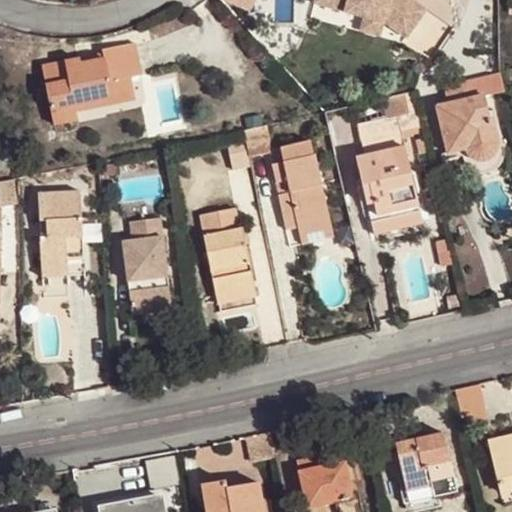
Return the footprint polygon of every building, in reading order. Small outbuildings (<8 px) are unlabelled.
[(228,0),(252,11),(257,0),(228,0)] [(347,4),(331,0),(314,0),(314,2),(345,10),(347,4)] [(406,36),(426,8),(413,0),(331,0),(347,4),(345,10),(384,21),(406,36)] [(81,59),(43,66),(54,125),(78,120),(77,111),(75,105),(113,98),(110,81),(130,77),(142,75),(135,43),(103,49),(104,54),(91,57),(91,62),(82,64),(81,59)] [(437,106),(447,152),(467,147),(468,151),(470,155),(473,157),(476,159),(480,160),(484,160),(488,159),(491,157),(494,155),(496,152),(497,148),(497,144),(497,140),(492,121),(497,120),(495,109),(488,110),(485,95),(504,91),(500,71),(444,83),(448,103),(437,106)] [(113,98),(75,105),(77,111),(134,100),(130,77),(110,81),(113,98)] [(413,90),(403,93),(409,116),(389,121),(392,132),(361,139),(365,154),(356,156),(369,215),(394,209),(391,197),(416,191),(402,130),(421,126),(413,90)] [(467,147),(447,152),(450,166),(462,163),(467,169),(472,171),(478,173),(484,173),(490,172),(495,169),(499,165),(502,160),(504,154),(503,146),(497,120),(492,121),(497,140),(497,144),(497,148),(496,152),(494,155),(491,157),(488,159),(484,160),(480,160),(476,159),(473,157),(470,155),(468,151),(467,147)] [(267,124),(243,129),(244,135),(249,156),(263,154),(260,142),(271,140),(267,124)] [(249,156),(244,135),(226,140),(233,169),(250,165),(249,156)] [(296,216),(298,225),(300,233),(332,226),(315,152),(313,152),(310,139),(272,148),(269,148),(271,153),(272,161),(271,161),(275,179),(286,177),(289,188),(277,191),(284,219),(296,216)] [(260,142),(263,154),(271,153),(269,148),(272,148),(271,140),(260,142)] [(286,177),(275,179),(277,191),(289,188),(286,177)] [(0,183),(0,206),(18,204),(13,181),(0,183)] [(80,191),(38,193),(40,220),(46,220),(47,236),(41,236),(43,269),(68,268),(68,256),(84,255),(80,191)] [(418,204),(416,191),(391,197),(394,209),(418,204)] [(216,295),(239,290),(238,284),(254,281),(243,228),(239,229),(235,208),(201,214),(205,235),(204,235),(216,295)] [(298,225),(296,216),(284,219),(286,228),(298,225)] [(160,217),(130,222),(132,240),(123,241),(126,268),(137,266),(139,279),(128,280),(132,307),(172,302),(160,217)] [(332,226),(300,233),(302,243),(334,235),(332,226)] [(452,263),(446,239),(437,241),(442,266),(452,263)] [(85,274),(84,255),(68,256),(68,268),(69,275),(85,274)] [(137,266),(126,268),(128,280),(139,279),(137,266)] [(68,268),(43,269),(43,277),(69,275),(68,268)] [(239,290),(216,295),(217,302),(256,295),(254,281),(238,284),(239,290)] [(461,305),(459,295),(446,298),(448,308),(461,305)] [(173,308),(172,302),(132,307),(133,314),(173,308)] [(138,361),(110,366),(112,387),(142,382),(138,361)] [(480,383),(455,389),(462,422),(488,416),(480,383)] [(386,405),(360,411),(369,450),(396,443),(386,405)] [(458,490),(444,432),(396,443),(408,497),(433,491),(434,496),(458,490)] [(511,434),(487,440),(500,492),(511,488),(511,434)] [(297,470),(306,510),(308,510),(308,511),(362,511),(358,492),(354,493),(348,463),(352,462),(349,448),(324,454),(326,464),(316,466),(313,454),(297,458),(299,470),(297,470)] [(313,452),(313,454),(316,466),(326,464),(324,454),(323,450),(313,452)] [(226,480),(203,484),(207,511),(264,511),(263,502),(246,505),(242,484),(227,487),(226,480)] [(242,484),(246,505),(263,502),(259,481),(242,484)] [(434,496),(433,491),(408,497),(410,502),(434,496)] [(163,511),(161,497),(103,508),(103,511),(163,511)]
